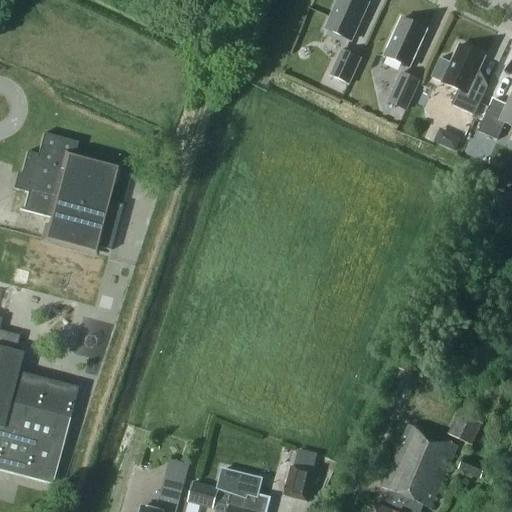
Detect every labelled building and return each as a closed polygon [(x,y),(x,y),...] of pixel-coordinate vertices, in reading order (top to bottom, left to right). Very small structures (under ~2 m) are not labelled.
[(351,41),(368,4),(359,0),(338,0),(325,30),(351,41)] [(384,56),(409,68),(426,30),(401,19),(384,56)] [(442,83),(458,90),(451,105),(468,113),(463,126),(469,128),(474,116),(487,87),(474,81),(485,57),(459,45),(442,83)] [(361,59),(341,50),(329,76),(350,85),(361,59)] [(401,72),(386,102),(405,111),(420,81),(401,72)] [(511,126),(511,93),(504,113),(489,106),(478,132),(497,140),(505,123),(511,126)] [(455,152),(461,139),(439,129),(433,142),(455,152)] [(110,251),(122,206),(107,202),(116,169),(73,158),(77,143),(43,134),(37,155),(26,152),(20,174),(31,177),(22,212),(50,219),(44,240),(93,253),(95,247),(110,251)] [(0,472),(51,486),(60,455),(56,454),(66,418),(69,419),(77,388),(9,371),(18,337),(0,332),(0,328),(2,319),(0,318),(0,472)] [(430,509),(457,446),(409,425),(381,488),(391,492),(383,509),(374,505),(370,511),(420,511),(423,506),(430,509)] [(290,465),(284,496),(311,502),(317,472),(316,472),(318,461),(296,456),(294,466),(290,465)] [(485,467),(463,458),(458,470),(480,479),(485,467)] [(221,483),(219,489),(220,489),(221,490),(224,490),(231,492),(232,492),(231,497),(229,500),(229,502),(229,503),(243,506),(242,510),(241,511),(266,511),(269,499),(248,494),(250,489),(252,481),(225,472),(221,483)] [(176,511),(183,486),(183,485),(164,480),(156,511),(141,507),(139,511),(176,511)] [(216,499),(219,489),(193,482),(191,493),(188,503),(214,509),(216,501),(216,499)] [(241,511),(242,510),(243,506),(229,503),(227,509),(226,511),(241,511)]
